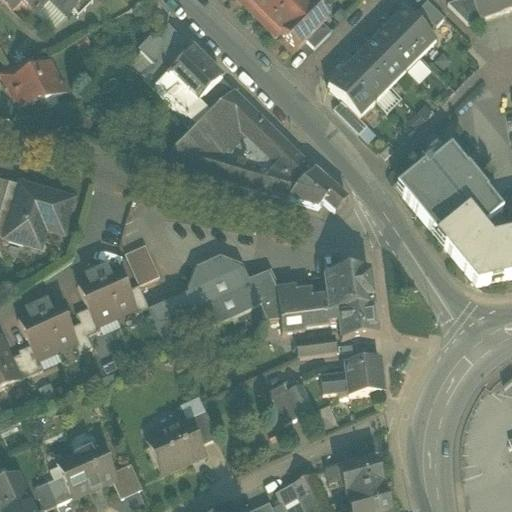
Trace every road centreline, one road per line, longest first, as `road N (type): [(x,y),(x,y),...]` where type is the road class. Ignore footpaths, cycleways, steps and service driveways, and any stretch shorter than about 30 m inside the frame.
road 1 (residential): [(383,214),(336,235),(0,141)]
road 2 (residential): [(432,426),(395,417),(180,511)]
road 3 (residential): [(481,348),(383,214)]
road 4 (residential): [(383,214),(345,161),(285,101)]
road 5 (residential): [(285,101),(181,0)]
road 6 (residential): [(285,101),(385,0)]
